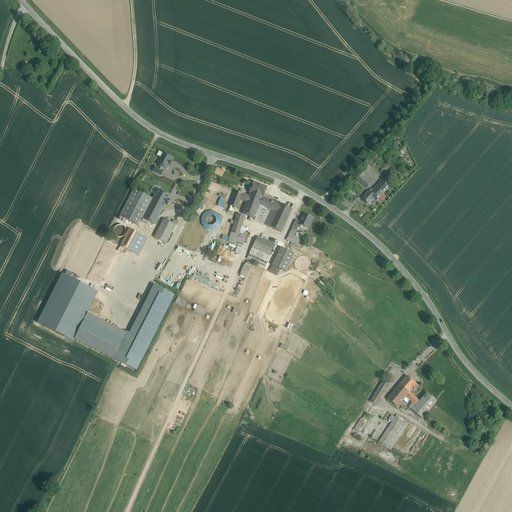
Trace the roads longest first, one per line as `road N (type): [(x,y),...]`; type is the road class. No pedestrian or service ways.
road 1 (secondary): [(511,403),(476,372),(416,285),(362,229),(290,181),(161,132),(21,0)]
road 2 (track): [(128,511),(242,260)]
